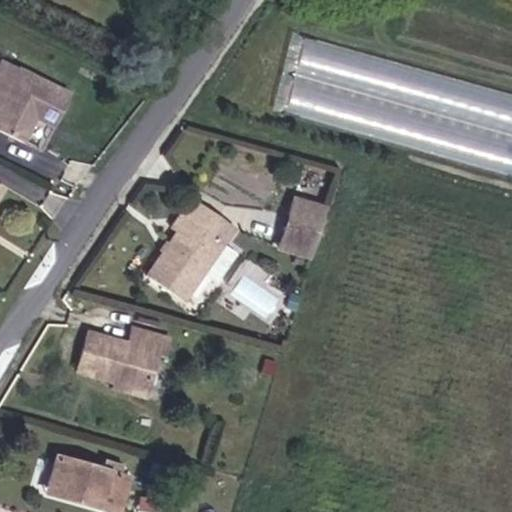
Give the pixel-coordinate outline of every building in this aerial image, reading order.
[(37,124),(58,87),(0,54),(0,131),(9,136),(21,114),(37,124)] [(376,135),(511,168),(511,92),(383,61),(381,72),(399,76),(391,109),(383,107),(376,135)] [(299,202),(282,251),(309,260),(325,214),(326,212),(299,202)] [(183,304),(232,233),(191,204),(170,236),(176,241),(148,281),(183,304)] [(97,333),(84,372),(152,398),(166,358),(174,361),(179,345),(144,332),(139,347),(97,333)] [(81,494),(78,504),(100,511),(121,511),(132,480),(60,455),(51,484),(81,494)] [(48,493),(78,504),(81,494),(51,484),(48,493)]
